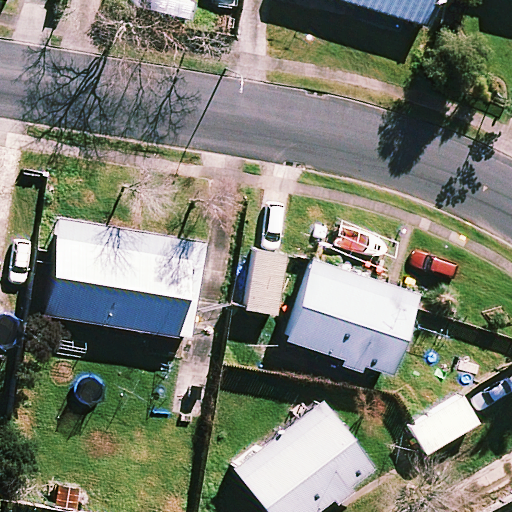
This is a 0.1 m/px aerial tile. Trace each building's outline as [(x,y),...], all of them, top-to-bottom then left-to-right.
[(315,0),(423,32),(432,0),(315,0)] [(202,245),(64,223),(48,322),(186,344),(202,245)] [(285,256),(253,250),(240,314),(271,320),(285,256)] [(415,301),(310,267),(283,347),(388,382),(415,301)] [(474,429),(457,399),(406,428),(424,459),(474,429)] [(323,511),(328,509),(329,511),(338,511),(353,501),(348,494),(370,479),(320,409),(229,472),(256,511),(323,511)]
